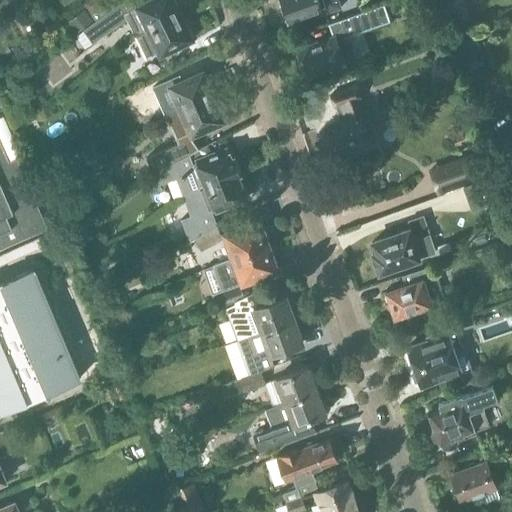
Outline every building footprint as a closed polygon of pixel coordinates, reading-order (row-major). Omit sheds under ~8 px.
[(173,0),(146,0),(137,4),(137,6),(134,7),(128,0),(124,0),(108,12),(96,21),(76,36),(85,49),(103,36),(126,19),(134,36),(180,14),(173,0)] [(91,0),(85,0),(83,2),(96,21),(108,12),(103,6),(98,0),(94,0),(93,1),(91,0)] [(318,0),(280,0),(287,20),(322,8),(318,0)] [(334,37),(299,49),(308,75),(345,62),(344,62),(356,58),(348,36),(390,20),(384,4),(329,23),(334,37)] [(93,20),(85,9),(67,22),(75,33),(93,20)] [(191,37),(180,14),(134,36),(139,45),(145,43),(151,55),(159,51),(159,53),(178,44),(180,48),(192,42),(191,38),(191,37)] [(465,65),(478,61),(474,49),(479,47),(476,36),(458,42),(465,65)] [(171,114),(213,96),(202,71),(170,86),(171,88),(161,92),(171,114)] [(10,93),(5,84),(0,87),(0,93),(2,97),(10,93)] [(377,145),(366,111),(364,112),(360,98),(361,98),(357,86),(332,94),(336,107),(339,106),(344,120),(341,121),(342,126),(327,131),(336,156),(351,151),(351,153),(377,145)] [(213,96),(171,114),(182,137),(191,133),(191,134),(224,120),(213,96)] [(32,115),(19,124),(25,133),(38,125),(32,115)] [(149,156),(154,171),(190,154),(185,141),(149,156)] [(0,143),(0,243),(46,223),(20,165),(11,170),(0,143)] [(183,194),(237,173),(241,172),(234,156),(231,157),(228,149),(197,160),(197,163),(194,164),(190,154),(154,171),(158,183),(176,176),(183,194)] [(462,185),(490,176),(481,150),(451,161),(460,187),(463,186),(462,185)] [(237,173),(183,194),(191,218),(182,220),(189,239),(194,237),(215,226),(209,209),(214,207),(215,209),(246,198),(237,173)] [(494,174),(490,176),(462,185),(463,186),(471,211),(503,200),(494,174)] [(422,217),(410,221),(413,229),(373,243),(376,253),(374,254),(380,272),(419,259),(414,245),(430,239),(422,217)] [(233,258),(268,246),(259,220),(223,233),(232,258),(233,258)] [(215,226),(194,237),(201,250),(220,239),(219,237),(215,226)] [(233,258),(232,258),(213,264),(222,288),(216,290),(221,303),(234,299),(243,295),(239,284),(242,283),(277,270),(268,246),(233,258)] [(0,411),(81,377),(81,376),(77,377),(32,269),(35,267),(35,266),(0,280),(0,411)] [(389,294),(396,316),(429,305),(431,309),(446,304),(434,267),(403,277),(406,288),(389,294)] [(237,340),(262,331),(294,319),(285,294),(265,301),(261,288),(262,288),(261,287),(235,302),(234,304),(225,308),(229,320),(233,318),(240,338),(236,339),(237,340)] [(302,342),(294,319),(262,331),(270,353),(302,342)] [(110,345),(125,340),(120,324),(105,329),(110,345)] [(413,382),(420,383),(421,388),(462,374),(448,333),(408,346),(415,368),(410,373),(413,382)] [(140,370),(138,366),(143,364),(137,352),(121,361),(127,372),(128,375),(140,370)] [(307,366),(276,378),(285,401),(316,390),(307,366)] [(261,370),(222,385),(226,397),(244,390),(245,391),(265,384),(266,384),(265,382),(261,370)] [(461,377),(462,377),(464,383),(470,381),(479,378),(477,372),(477,371),(461,377)] [(470,383),(473,392),(463,396),(462,394),(438,403),(441,410),(430,414),(434,427),(431,431),(434,439),(440,439),(443,450),(451,450),(455,449),(458,443),(456,436),(473,430),(473,432),(489,427),(482,409),(485,408),(484,404),(497,400),(489,377),(470,383)] [(285,401),(285,402),(293,425),(294,426),(283,431),(281,425),(247,438),(252,453),(287,441),(286,438),(308,430),(304,421),(325,413),(316,390),(285,401)] [(151,398),(134,403),(138,413),(154,408),(151,398)] [(3,432),(0,433),(0,481),(5,479),(0,466),(0,458),(12,454),(3,432)] [(297,489),(316,482),(313,472),(339,462),(329,438),(299,449),(281,456),(277,458),(286,482),(294,480),(297,489)] [(511,449),(501,453),(504,464),(511,461),(511,449)] [(451,472),(461,500),(478,494),(482,505),(500,499),(496,488),(487,460),(451,472)] [(180,511),(205,511),(193,481),(172,490),(180,511)] [(316,482),(297,489),(283,494),(290,511),(299,511),(306,509),(302,498),(315,493),(322,511),(343,511),(361,505),(357,494),(350,491),(346,481),(320,491),(316,482)] [(0,511),(19,511),(14,500),(0,506),(0,505),(0,511)]
